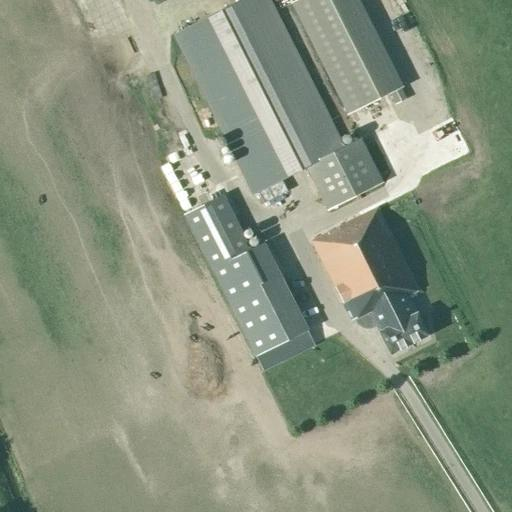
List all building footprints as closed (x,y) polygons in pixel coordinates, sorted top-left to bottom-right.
[(305,167),(341,148),(266,0),(242,0),(174,35),(254,193),(305,167)] [(346,115),(401,88),(356,0),(297,0),(291,3),(346,115)] [(341,148),(305,167),(327,210),(381,183),(359,139),(341,148)] [(250,248),(223,194),(184,214),(256,355),(307,329),(262,242),(250,248)] [(426,335),(407,296),(417,291),(376,208),(310,241),(351,321),(354,319),(355,321),(358,324),(361,327),(365,328),(369,328),(375,326),(389,354),(426,335)]
